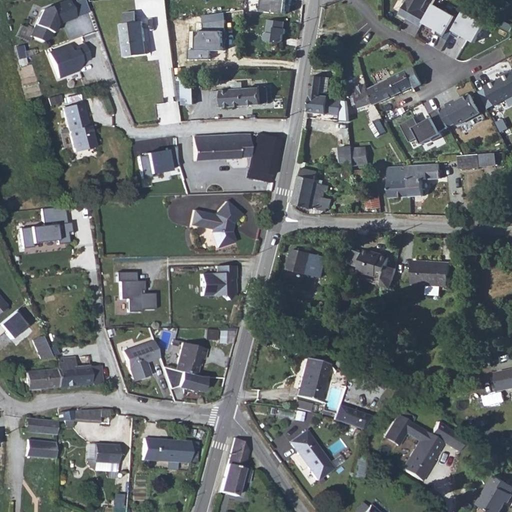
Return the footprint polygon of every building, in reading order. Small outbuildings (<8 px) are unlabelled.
[(70,0),(66,0),(41,8),(27,34),(39,40),(46,37),(53,24),(75,17),(70,0)] [(242,0),(241,4),(266,12),(269,0),(242,0)] [(425,0),(407,0),(400,14),(409,19),(413,18),(416,19),(415,22),(421,26),(423,23),(428,15),(420,10),(425,0)] [(428,15),(423,23),(438,31),(436,34),(443,38),(455,17),(433,5),(428,15)] [(134,13),(121,14),(123,25),(135,23),(134,13)] [(485,24),(463,13),(452,34),(459,38),(461,35),(475,42),(485,24)] [(225,19),(201,23),(201,30),(187,30),(187,60),(211,60),(211,50),(224,50),(225,19)] [(284,22),(267,20),(266,33),(264,35),(264,39),(266,42),(280,43),(283,41),(283,35),(285,33),(285,29),(283,28),(284,22)] [(122,59),(145,56),(141,22),(135,23),(123,25),(117,26),(122,59)] [(66,47),(45,53),(52,79),(72,73),(77,65),(85,62),(81,48),(68,52),(66,47)] [(417,88),(425,85),(416,67),(392,78),(400,95),(416,87),(417,88)] [(507,75),(487,86),(497,104),(511,95),(511,69),(506,73),(507,75)] [(372,94),(376,103),(377,105),(400,95),(392,78),(389,72),(381,76),(383,82),(370,89),(372,94)] [(331,78),(316,76),(313,95),(323,96),(323,94),(329,94),(331,78)] [(178,82),(180,107),(191,106),(189,81),(178,82)] [(370,89),(367,84),(352,91),(356,98),(352,99),(355,107),(360,105),(362,109),(376,103),(372,94),(370,89)] [(268,85),(209,89),(210,106),(262,103),(262,101),(269,101),(268,85)] [(323,96),(313,95),(311,113),(343,116),(345,101),(330,99),(330,98),(329,97),(329,94),(323,94),(323,96)] [(448,107),(442,110),(451,126),(458,122),(459,124),(481,112),(472,94),(456,103),(455,100),(447,105),(448,107)] [(350,117),(352,102),(345,101),(343,116),(350,117)] [(82,102),(61,107),(67,131),(68,131),(74,152),(95,147),(89,126),(87,126),(82,102)] [(441,134),(433,119),(420,126),(415,117),(400,125),(410,143),(419,138),(423,144),(441,134)] [(384,119),(376,123),(383,137),(392,132),(384,119)] [(251,157),(252,155),(251,132),(195,135),(197,159),(233,157),(233,161),(237,165),(248,164),(250,162),(250,157),(251,157)] [(250,175),(272,180),(282,137),(259,132),(250,175)] [(340,148),(341,166),(356,165),(354,149),(354,148),(340,148)] [(354,149),(356,165),(356,166),(370,165),(368,148),(354,149)] [(170,173),(165,150),(136,155),(140,179),(170,173)] [(496,152),(481,154),(483,167),(498,164),(496,152)] [(483,167),(481,154),(460,158),(462,170),(483,167)] [(442,179),(442,165),(427,166),(427,167),(414,167),(415,181),(409,181),(410,199),(425,198),(424,180),(442,179)] [(409,181),(409,168),(399,168),(399,174),(390,174),(391,200),(410,199),(409,181)] [(294,207),(326,214),(329,202),(322,200),(325,188),(317,186),(320,174),(303,170),(294,207)] [(212,211),(190,208),(187,224),(208,227),(208,231),(215,246),(233,238),(229,230),(231,221),(241,212),(226,198),(212,211)] [(44,228),(21,230),(23,248),(31,247),(31,242),(57,240),(57,245),(68,244),(68,235),(72,234),(71,222),(68,222),(66,206),(43,208),(44,228)] [(382,278),(391,280),(395,269),(386,266),(388,259),(382,256),(382,255),(371,252),(371,253),(363,250),(362,255),(357,269),(356,271),(362,273),(362,275),(374,279),(375,277),(382,280),(382,278)] [(346,265),(357,269),(362,255),(351,251),(346,265)] [(465,253),(467,267),(475,265),(473,252),(465,253)] [(294,253),(290,273),(325,279),(329,259),(294,253)] [(412,285),(449,283),(449,260),(411,262),(412,285)] [(202,273),(203,294),(224,292),(228,297),(235,290),(231,285),(231,274),(235,274),(235,262),(217,263),(217,272),(202,273)] [(475,265),(467,267),(469,276),(477,274),(475,265)] [(136,272),(117,272),(117,283),(120,283),(120,299),(129,298),(129,311),(155,310),(155,293),(143,293),(143,279),(136,280),(136,272)] [(388,289),(391,280),(382,278),(382,280),(380,286),(388,289)] [(27,325),(15,310),(0,321),(0,336),(5,332),(10,339),(27,325)] [(233,343),(237,328),(204,328),(204,341),(218,341),(218,343),(233,343)] [(33,341),(44,362),(55,361),(54,361),(43,335),(33,341)] [(160,356),(154,339),(123,350),(134,380),(152,374),(147,361),(160,356)] [(180,373),(196,377),(199,358),(204,359),(206,347),(182,343),(176,373),(180,373)] [(55,361),(53,370),(57,389),(66,388),(98,385),(97,368),(76,368),(76,359),(55,361)] [(327,366),(305,360),(295,398),(318,404),(327,366)] [(511,385),(511,367),(498,372),(504,389),(511,385)] [(46,390),(57,389),(53,370),(26,372),(25,383),(19,383),(19,392),(46,390)] [(205,380),(180,373),(176,389),(201,396),(205,380)] [(337,405),(332,420),(361,430),(365,431),(370,416),(337,405)] [(110,424),(110,408),(107,408),(99,407),(98,423),(110,424)] [(59,410),(59,420),(59,422),(64,422),(64,426),(71,426),(71,423),(71,410),(59,410)] [(422,442),(405,470),(426,483),(430,475),(429,474),(446,445),(461,453),(469,440),(441,423),(434,436),(414,424),(418,419),(407,413),(403,418),(401,416),(387,439),(400,447),(408,434),(422,442)] [(26,420),(26,435),(30,435),(59,435),(59,422),(59,420),(26,420)] [(293,446),(322,481),(338,469),(309,433),(293,446)] [(193,456),(193,435),(146,435),(146,456),(193,456)] [(32,458),(58,457),(58,454),(58,441),(31,442),(32,458)] [(235,450),(224,495),(231,498),(238,500),(242,484),(253,486),(256,474),(253,473),(255,468),(252,467),(254,459),(245,445),(238,443),(235,450)] [(121,464),(121,449),(113,449),(113,445),(95,445),(96,461),(111,461),(111,464),(121,464)] [(371,456),(361,453),(353,479),(363,482),(371,456)] [(511,487),(498,478),(480,507),(487,511),(505,511),(510,505),(511,506),(511,505),(511,487)]
